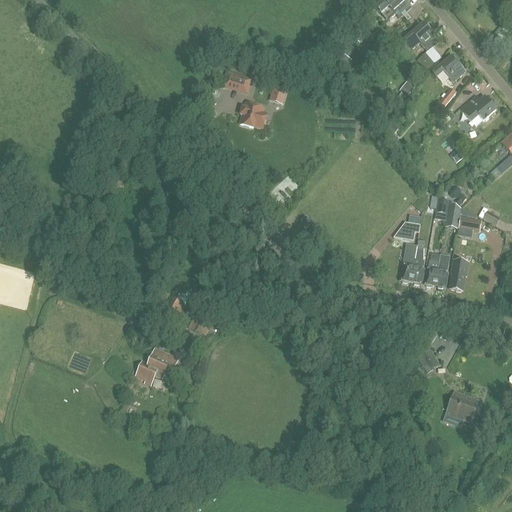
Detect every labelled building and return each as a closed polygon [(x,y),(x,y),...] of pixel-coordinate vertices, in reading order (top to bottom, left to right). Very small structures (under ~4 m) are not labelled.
[(380,2),(381,3),(375,8),(387,22),(394,16),(397,20),(401,17),(408,25),(412,22),(405,14),(410,9),(402,0),(384,0),(382,2),(381,1),(380,2)] [(404,41),(408,46),(414,52),(420,47),(426,54),(439,43),(423,25),(404,41)] [(344,72),(352,62),(341,54),(334,64),(344,72)] [(435,64),(427,54),(417,62),(426,73),(435,64)] [(450,78),(454,83),(465,74),(452,58),(431,75),(435,80),(444,73),(449,79),(450,78)] [(226,72),(222,87),(247,95),(251,81),(242,79),(243,77),(226,72)] [(399,92),(407,99),(414,90),(406,83),(399,92)] [(444,108),(447,104),(455,94),(450,90),(439,104),(444,108)] [(294,102),(296,96),(283,93),(282,99),(294,102)] [(483,123),(485,121),(486,123),(490,120),(488,118),(495,112),(494,111),(495,110),(491,105),(490,106),(483,98),(480,101),(476,97),(460,111),(470,123),(477,116),(483,123)] [(263,110),(261,110),(246,106),(245,110),(243,109),(241,116),(243,117),(240,126),(253,129),(254,127),(262,130),(266,115),(262,114),(263,110)] [(392,123),(388,128),(395,134),(399,129),(392,123)] [(509,143),(503,148),(511,158),(496,170),(502,176),(511,167),(511,135),(507,140),(509,143)] [(459,150),(450,157),(456,165),(465,157),(459,150)] [(453,188),(450,192),(451,196),(454,199),(457,198),(454,202),(459,207),(462,204),(466,199),(461,195),(461,191),(457,188),(453,188)] [(448,204),(438,198),(435,214),(434,221),(445,223),(448,204)] [(450,204),(447,221),(445,227),(457,230),(458,223),(460,210),(450,204)] [(499,220),(487,214),(484,220),(495,226),(499,220)] [(313,224),(306,217),(300,222),(308,229),(313,224)] [(459,230),(479,233),(481,223),(461,220),(459,230)] [(400,231),(393,239),(413,243),(415,234),(419,235),(419,233),(420,227),(407,224),(405,232),(400,231)] [(416,248),(414,260),(413,267),(410,284),(413,285),(413,286),(418,287),(418,286),(420,286),(423,270),(420,270),(422,259),(424,260),(423,251),(416,249),(417,248),(416,248)] [(430,288),(434,288),(439,262),(439,259),(431,258),(430,262),(429,262),(427,271),(424,286),(425,287),(425,288),(430,289),(430,288)] [(410,284),(413,267),(414,260),(406,259),(405,266),(403,266),(400,282),(402,283),(401,284),(407,285),(408,284),(410,284)] [(443,290),(446,274),(448,264),(439,262),(434,288),(437,289),(437,290),(442,291),(442,290),(443,290)] [(450,291),(455,292),(456,293),(460,294),(462,293),(465,278),(466,279),(468,265),(454,263),(452,276),(453,276),(450,291)] [(151,301),(163,307),(169,295),(157,289),(151,301)] [(175,322),(184,305),(170,297),(160,314),(175,322)] [(201,334),(207,322),(199,318),(193,331),(201,334)] [(416,345),(426,352),(440,332),(429,325),(416,345)] [(405,360),(412,365),(419,352),(412,348),(405,360)] [(150,387),(155,377),(168,383),(178,360),(155,350),(148,365),(142,362),(135,378),(145,382),(144,385),(150,387)] [(427,374),(439,367),(430,352),(418,359),(427,374)] [(478,403),(454,395),(454,394),(446,416),(470,424),(478,403)] [(360,428),(366,432),(378,415),(371,411),(360,428)] [(2,463),(5,471),(13,468),(10,460),(2,463)]
